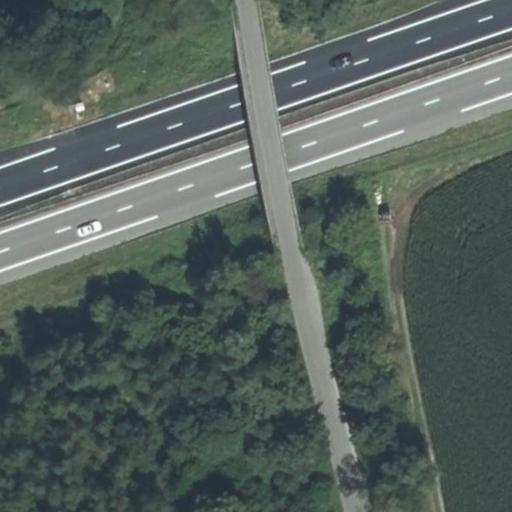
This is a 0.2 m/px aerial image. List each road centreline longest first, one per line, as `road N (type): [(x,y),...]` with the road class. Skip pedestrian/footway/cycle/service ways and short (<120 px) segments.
road 1 (motorway): [(0,250),(511,72)]
road 2 (motorway): [(511,8),(0,186)]
road 3 (unclassified): [(243,0),(289,251),(358,511)]
road 4 (track): [(511,145),(432,182),(409,216),(397,284),(407,377),(437,511)]
road 5 (track): [(275,511),(233,359),(179,303),(118,296),(0,336)]
road 6 (track): [(0,103),(55,83),(110,40),(120,0)]
